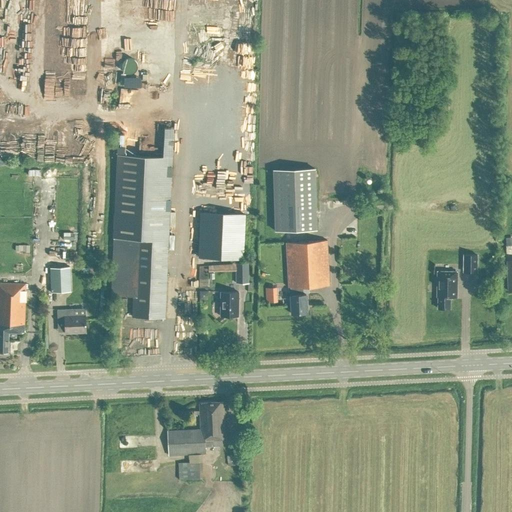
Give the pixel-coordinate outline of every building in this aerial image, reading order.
[(126,56),(124,70),(136,71),(138,58),(126,56)] [(173,126),(165,126),(163,157),(118,155),(112,294),(134,295),(133,316),(165,318),(173,126)] [(127,130),(117,129),(116,153),(125,154),(127,130)] [(317,230),(315,168),(273,169),(274,231),(317,230)] [(199,212),(198,258),(243,260),(244,214),(199,212)] [(306,294),(304,294),(303,286),(329,285),(326,240),(286,242),(288,287),(290,287),(292,313),(307,313),(306,294)] [(477,254),(463,254),(463,271),(477,271),(477,254)] [(225,265),(215,265),(209,266),(209,271),(226,270),(226,269),(235,269),(236,283),(249,283),(248,263),(235,264),(225,264),(225,265)] [(66,267),(50,267),(51,291),(67,291),(66,267)] [(457,298),(457,271),(436,270),(436,297),(437,297),(437,309),(450,309),(450,297),(457,298)] [(0,282),(0,352),(8,352),(8,333),(24,334),(26,284),(0,282)] [(238,316),(239,291),(221,291),(220,316),(238,316)] [(168,294),(167,316),(176,316),(177,305),(172,305),(173,297),(178,297),(178,294),(168,294)] [(117,304),(126,304),(126,296),(118,296),(117,304)] [(74,316),(73,309),(57,309),(58,322),(65,321),(65,333),(86,332),(85,315),(74,316)] [(202,477),(202,452),(204,452),(204,440),(225,439),(223,401),(199,402),(200,409),(188,410),(189,414),(200,414),(200,428),(168,430),(170,454),(189,453),(189,461),(178,461),(179,478),(202,477)] [(242,446),(233,446),(234,462),(243,461),(242,446)]
